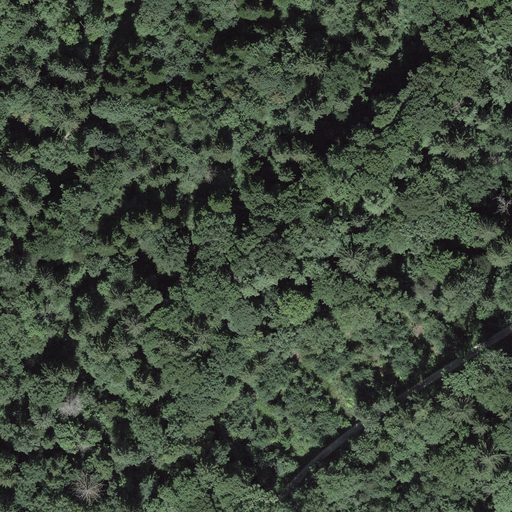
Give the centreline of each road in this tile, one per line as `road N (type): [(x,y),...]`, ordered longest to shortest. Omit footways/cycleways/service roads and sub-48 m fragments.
road 1 (track): [(152,0),(0,270)]
road 2 (track): [(511,333),(319,458),(280,495)]
